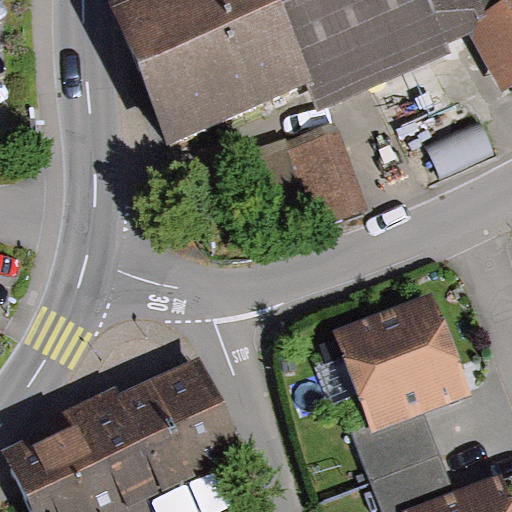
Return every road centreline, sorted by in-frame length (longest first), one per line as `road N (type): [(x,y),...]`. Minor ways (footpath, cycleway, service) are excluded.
road 1 (tertiary): [(86,257),(94,178),(88,0)]
road 2 (residential): [(215,305),(458,226)]
road 3 (unclassified): [(281,511),(215,305)]
road 4 (tertiary): [(86,257),(60,341),(0,428)]
road 5 (residential): [(458,226),(511,357)]
road 6 (residential): [(215,305),(86,257)]
